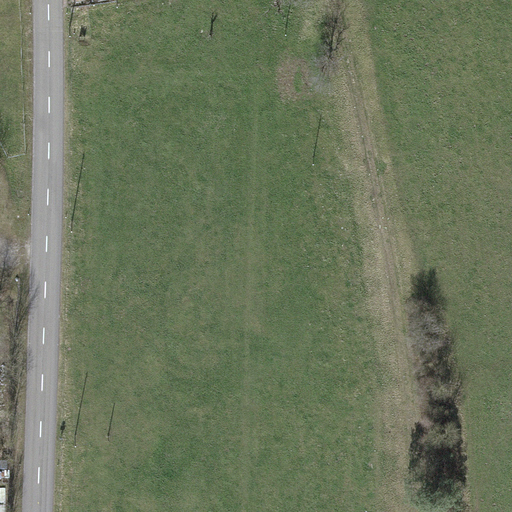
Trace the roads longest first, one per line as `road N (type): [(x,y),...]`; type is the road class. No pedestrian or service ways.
road 1 (track): [(333,0),(404,338),(422,511)]
road 2 (tertiary): [(37,511),(49,0)]
